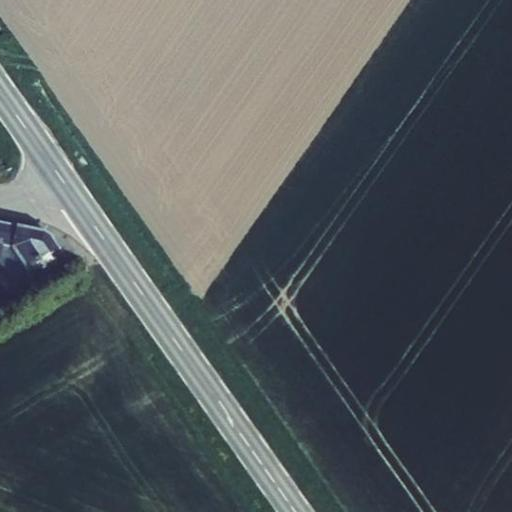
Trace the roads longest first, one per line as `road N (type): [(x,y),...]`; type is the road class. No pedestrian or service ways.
road 1 (primary): [(294,511),(82,212)]
road 2 (primary): [(82,212),(0,93)]
